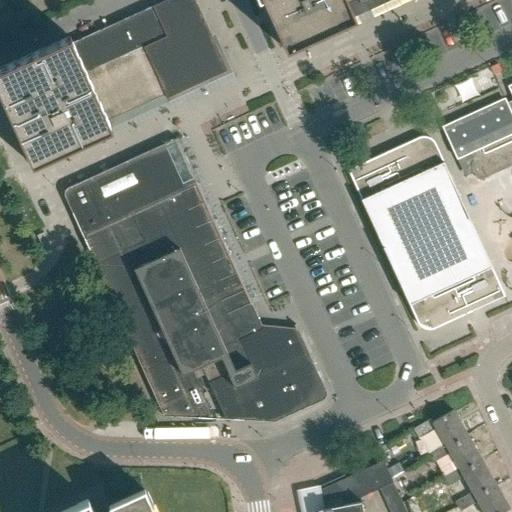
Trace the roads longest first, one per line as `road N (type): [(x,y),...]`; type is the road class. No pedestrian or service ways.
road 1 (unclassified): [(246,470),(215,457),(97,450),(72,438),(52,416),(0,298)]
road 2 (unclassified): [(305,137),(511,42)]
road 3 (unclassified): [(246,470),(362,413)]
road 4 (residential): [(511,448),(482,384),(499,351),(511,345)]
